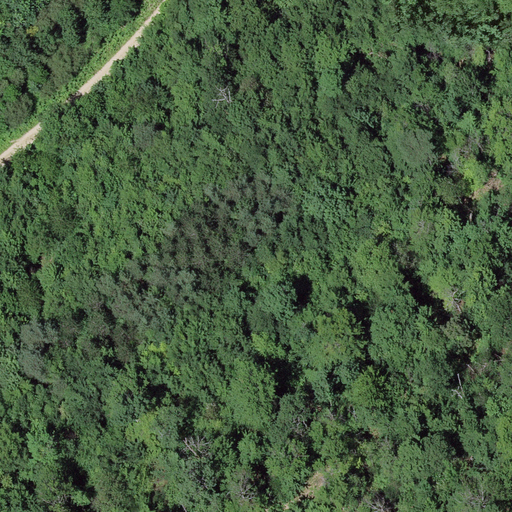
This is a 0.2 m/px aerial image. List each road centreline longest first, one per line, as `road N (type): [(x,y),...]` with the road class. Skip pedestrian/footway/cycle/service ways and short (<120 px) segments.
road 1 (motorway): [(338,0),(393,260),(464,511)]
road 2 (track): [(0,174),(173,0)]
